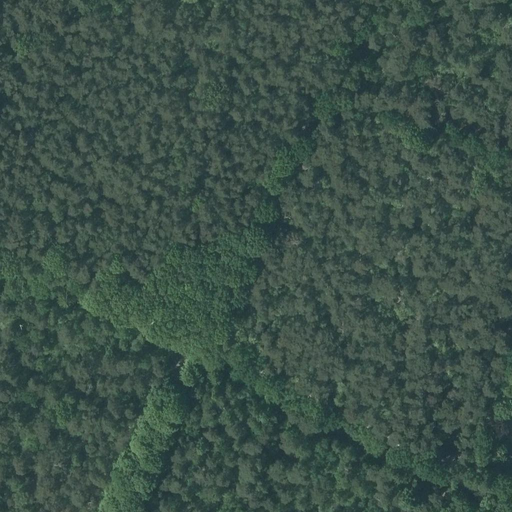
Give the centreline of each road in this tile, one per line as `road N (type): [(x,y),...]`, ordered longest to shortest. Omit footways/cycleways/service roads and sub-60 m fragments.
road 1 (track): [(511,142),(13,0)]
road 2 (track): [(446,476),(0,259)]
road 3 (track): [(198,343),(318,83),(344,0)]
road 4 (track): [(198,343),(119,511)]
